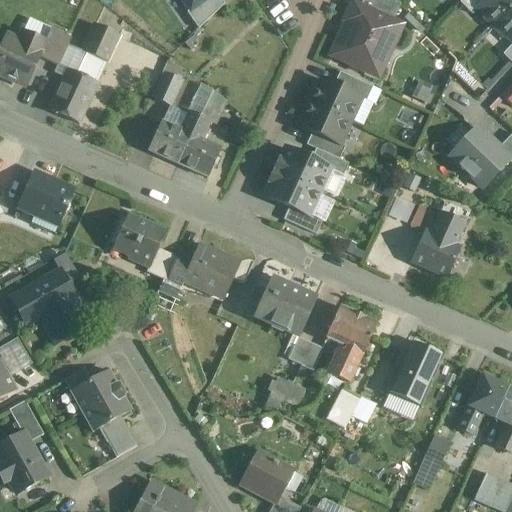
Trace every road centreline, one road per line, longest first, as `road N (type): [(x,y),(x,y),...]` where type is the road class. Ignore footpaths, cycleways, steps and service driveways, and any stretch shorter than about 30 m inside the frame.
road 1 (residential): [(224,220),(511,349)]
road 2 (residential): [(0,120),(224,220)]
road 3 (residential): [(224,220),(325,0)]
